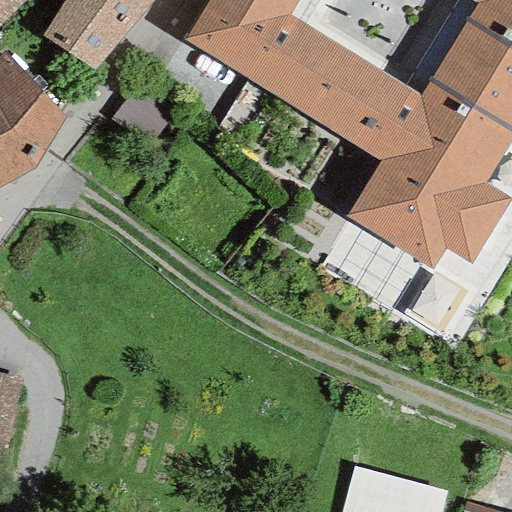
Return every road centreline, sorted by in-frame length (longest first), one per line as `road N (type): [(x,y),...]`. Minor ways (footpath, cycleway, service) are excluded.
road 1 (residential): [(0,234),(163,0)]
road 2 (residential): [(0,339),(39,372),(43,394),(16,511)]
